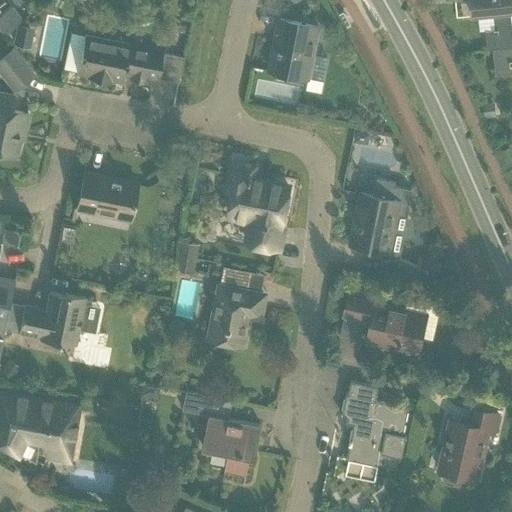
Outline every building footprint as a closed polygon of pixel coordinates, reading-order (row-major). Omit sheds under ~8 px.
[(511,0),(455,0),(458,0),(469,0),(471,15),(494,12),(496,30),(485,31),(487,50),(493,49),(493,48),(511,46),(511,29),(510,11),(511,11),(511,0)] [(10,7),(0,15),(0,27),(5,34),(16,25),(17,24),(21,21),(10,7)] [(317,22),(320,9),(311,7),(308,20),(317,22)] [(279,19),(269,70),(308,78),(324,81),(328,57),(313,54),(318,27),(279,19)] [(16,25),(12,43),(26,46),(30,27),(17,24),(16,25)] [(145,82),(146,79),(157,81),(164,44),(130,37),(129,44),(84,35),(76,74),(87,76),(86,78),(111,83),(112,81),(122,83),(124,74),(129,75),(129,79),(145,82)] [(511,46),(493,48),(493,49),(496,75),(511,72),(511,46)] [(32,74),(12,49),(0,59),(0,72),(14,89),(32,74)] [(0,152),(15,155),(20,132),(24,133),(28,114),(10,110),(13,96),(0,93),(0,152)] [(495,102),(482,103),(484,117),(496,116),(495,102)] [(299,103),(297,113),(307,115),(309,105),(299,103)] [(356,131),(354,141),(367,144),(369,133),(356,131)] [(506,170),(511,167),(511,153),(510,149),(499,154),(506,170)] [(253,213),(247,242),(279,248),(280,247),(277,246),(288,187),(264,182),(263,184),(251,182),(252,176),(254,167),(232,163),(227,188),(235,189),(231,209),(253,213)] [(76,210),(129,221),(137,183),(83,172),(76,210)] [(373,196),(360,193),(350,244),(389,252),(397,215),(406,217),(411,190),(395,186),(395,183),(376,179),(373,196)] [(63,226),(60,240),(71,243),(74,228),(63,226)] [(182,241),(179,255),(196,258),(199,244),(182,241)] [(179,255),(177,269),(193,272),(196,258),(179,255)] [(400,257),(381,260),(378,273),(421,281),(423,270),(400,257)] [(0,350),(15,279),(0,275),(0,350)] [(218,311),(212,340),(245,346),(249,325),(248,324),(250,316),(257,318),(262,292),(219,284),(214,310),(218,311)] [(380,298),(350,291),(344,316),(371,322),(367,342),(418,354),(426,315),(379,304),(380,298)] [(24,305),(18,332),(40,337),(39,340),(59,344),(60,341),(75,344),(78,329),(94,332),(100,307),(83,303),(85,297),(65,293),(65,295),(49,292),(45,309),(24,305)] [(8,359),(0,371),(12,378),(19,366),(8,359)] [(494,379),(491,390),(503,393),(505,381),(494,379)] [(352,381),(348,395),(346,394),(342,415),(355,417),(346,460),(380,467),(380,465),(396,468),(398,457),(402,458),(407,436),(403,435),(409,407),(375,400),(378,387),(352,381)] [(143,382),(141,395),(158,399),(160,386),(143,382)] [(224,400),(187,392),(183,410),(209,416),(202,448),(229,453),(224,473),(245,478),(249,457),(253,458),(260,425),(221,417),(224,400)] [(79,395),(77,407),(90,409),(92,397),(79,395)] [(31,399),(30,404),(0,399),(0,443),(15,451),(21,441),(70,449),(77,406),(31,399)] [(461,484),(463,476),(477,480),(488,432),(494,434),(498,415),(472,409),(469,424),(450,420),(438,471),(441,472),(439,479),(441,483),(457,486),(461,484)]
